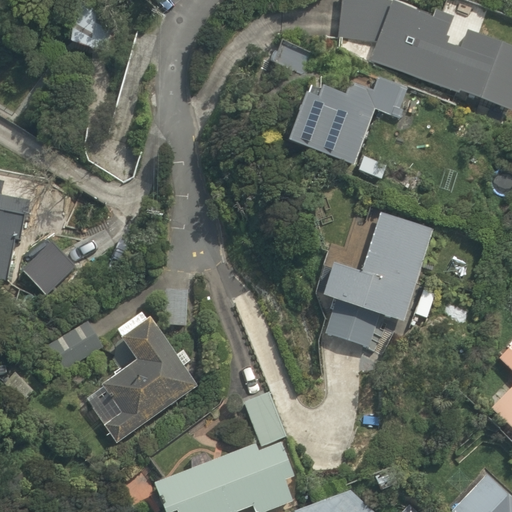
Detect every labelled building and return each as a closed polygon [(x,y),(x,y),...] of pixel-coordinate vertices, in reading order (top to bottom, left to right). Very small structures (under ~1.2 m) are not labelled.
[(82,0),(75,0),(66,38),(100,46),(110,7),(82,0)] [(376,42),(369,63),(456,96),(457,94),(511,114),(511,111),(511,51),(464,33),(458,51),(444,46),(447,40),(444,39),(451,20),(434,13),(430,21),(389,5),(375,0),(339,0),(337,39),(376,42)] [(311,56),(279,44),(271,65),(304,77),(311,56)] [(352,169),(373,112),(398,121),(401,112),(398,111),(406,92),(375,80),(370,94),(347,85),(343,98),(320,90),(319,92),(308,88),(305,96),(302,94),(284,145),(352,169)] [(357,173),(379,181),(385,167),(362,159),(357,173)] [(14,243),(20,244),(24,218),(26,219),(28,203),(0,197),(0,282),(7,284),(14,243)] [(359,275),(331,266),(319,299),(338,305),(329,335),(365,347),(375,316),(402,325),(432,232),(379,215),(359,275)] [(75,269),(57,252),(28,281),(45,298),(75,269)] [(186,292),(164,291),(163,327),(185,328),(186,292)] [(426,320),(434,295),(422,291),(414,316),(426,320)] [(115,446),(196,388),(181,369),(188,363),(181,353),(173,358),(147,321),(145,323),(140,315),(116,331),(121,340),(117,342),(133,364),(99,389),(100,391),(83,403),(103,427),(102,428),(115,446)] [(64,373),(102,349),(86,324),(48,347),(64,373)] [(511,375),(511,386),(488,410),(511,434),(511,344),(497,360),(511,375)] [(36,396),(13,375),(3,386),(26,406),(36,396)] [(260,449),(286,438),(268,395),(243,405),(260,449)] [(283,483),(292,479),(278,445),(257,453),(254,446),(151,485),(161,511),(241,511),(251,508),(252,511),(269,511),(292,503),(283,483)] [(388,473),(374,478),(379,492),(393,488),(388,473)] [(451,511),(511,511),(511,502),(485,477),(451,511)] [(370,511),(349,492),(295,511),(370,511)]
